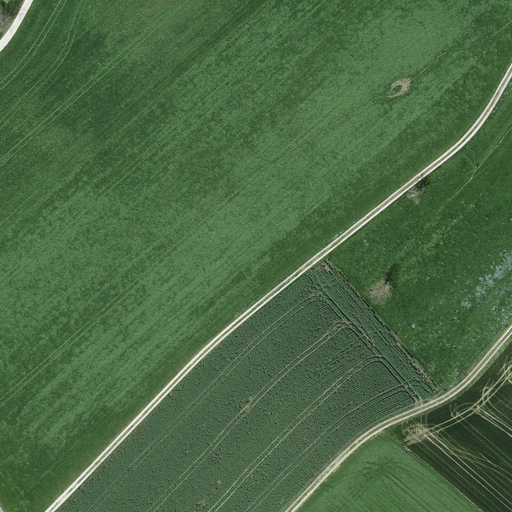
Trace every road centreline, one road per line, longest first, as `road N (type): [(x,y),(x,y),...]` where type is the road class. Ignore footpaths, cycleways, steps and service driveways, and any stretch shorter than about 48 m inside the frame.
road 1 (track): [(53,511),(237,324),(473,137),(511,78)]
road 2 (track): [(511,334),(451,400),(372,435),(298,511)]
